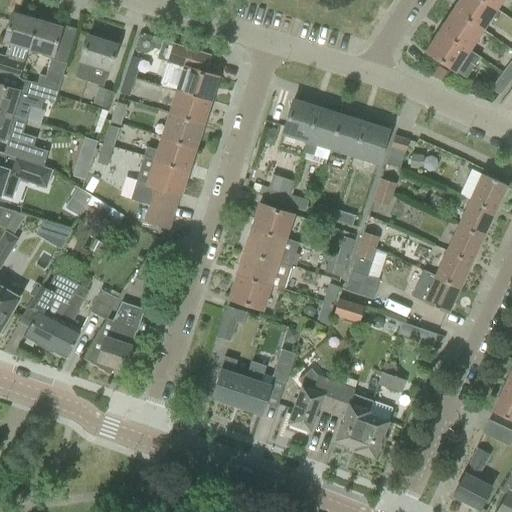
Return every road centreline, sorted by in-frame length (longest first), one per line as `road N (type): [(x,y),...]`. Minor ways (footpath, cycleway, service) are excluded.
road 1 (residential): [(145,441),(268,44)]
road 2 (residential): [(400,511),(511,269)]
road 3 (tertiary): [(336,511),(145,441)]
road 4 (tertiary): [(145,441),(0,384)]
road 5 (residential): [(511,137),(368,76)]
road 6 (residential): [(268,44),(132,0)]
